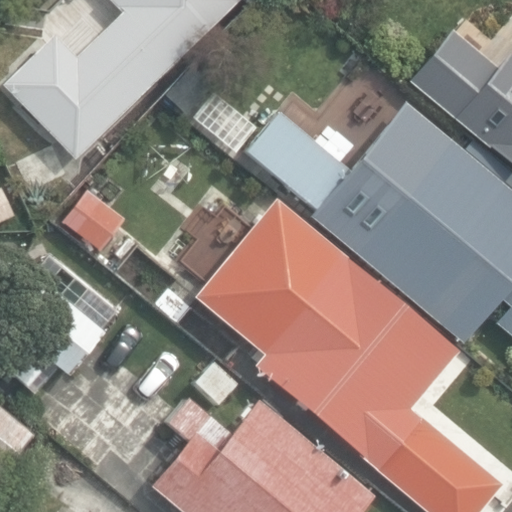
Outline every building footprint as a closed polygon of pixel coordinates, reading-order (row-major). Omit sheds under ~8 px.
[(0,82),(0,86),(71,160),(158,76),(165,83),(180,68),(172,61),(235,0),(105,0),(118,13),(73,56),(51,33),(0,82)] [(216,60),(242,82),(257,65),(248,57),(269,30),(252,16),(216,60)] [(511,47),(481,85),(476,81),(483,72),(447,41),(417,77),(458,111),(452,118),(511,167),(511,47)] [(182,115),(209,86),(187,66),(160,95),(182,115)] [(229,151),(251,125),(215,94),(193,121),(229,151)] [(270,113),(240,150),(355,243),(350,249),(459,337),(494,293),(508,305),(494,323),(511,337),(511,197),(440,140),(385,207),(270,113)] [(18,160),(33,192),(69,175),(54,144),(18,160)] [(0,186),(0,219),(19,211),(6,184),(0,186)] [(96,251),(120,219),(81,189),(56,220),(96,251)] [(250,366),(424,511),(471,511),(496,482),(407,408),(455,351),(273,198),(203,281),(191,295),(260,353),(250,366)] [(0,324),(0,363),(36,394),(60,365),(71,375),(107,331),(102,327),(117,308),(59,260),(74,242),(51,222),(31,246),(46,258),(30,276),(36,281),(0,324)] [(7,256),(19,264),(29,247),(17,239),(7,256)] [(193,382),(216,403),(236,382),(214,361),(193,382)] [(146,487),(176,511),(356,511),(372,492),(257,399),(230,433),(186,398),(166,423),(186,438),(146,487)] [(0,471),(2,473),(32,433),(0,408),(0,471)]
